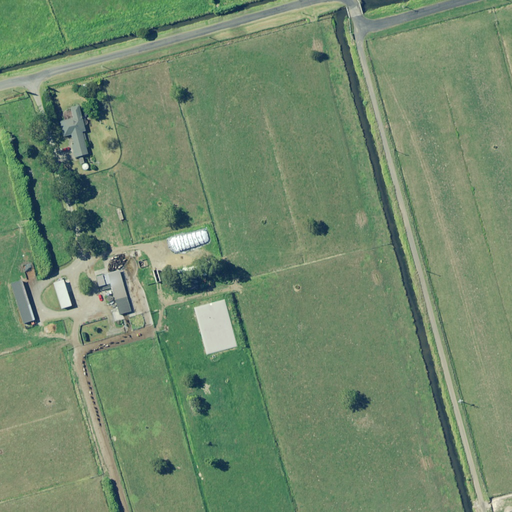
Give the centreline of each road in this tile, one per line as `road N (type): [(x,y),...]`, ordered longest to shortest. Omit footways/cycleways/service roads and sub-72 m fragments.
road 1 (unclassified): [(483,511),(359,50),(365,25)]
road 2 (unclassified): [(315,0),(0,85)]
